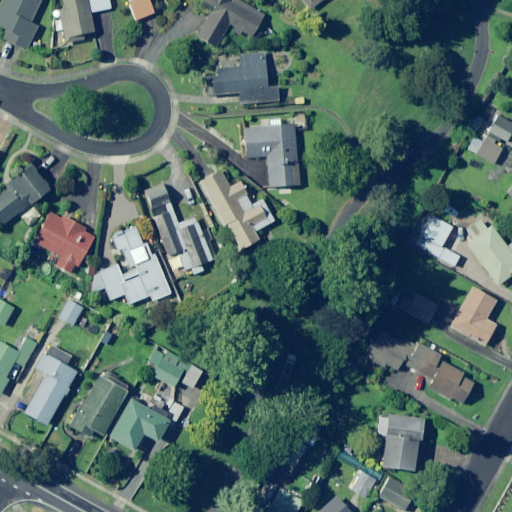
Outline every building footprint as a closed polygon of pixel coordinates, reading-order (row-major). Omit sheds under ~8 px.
[(41,0),(5,0),(0,12),(0,28),(7,32),(2,40),(25,52),(37,28),(29,24),(41,0)] [(55,0),(64,39),(93,33),(89,13),(110,9),(108,0),(55,0)] [(121,0),(122,1),(125,0),(134,21),(152,14),(146,0),(121,0)] [(215,48),(226,30),(241,39),(244,33),(251,37),(263,16),(235,0),(201,0),(200,3),(212,9),(196,37),(215,48)] [(321,0),(300,0),(308,10),(321,0)] [(207,96),(239,94),(240,107),(288,103),(283,51),(238,55),(239,67),(205,70),(207,96)] [(63,60),(49,59),(47,69),(62,71),(63,60)] [(511,132),(511,125),(497,117),(488,132),(506,142),(511,132)] [(283,125),(283,120),(269,121),(270,125),(242,128),(245,159),(266,157),(268,188),(300,185),(294,124),(283,125)] [(502,149),(474,135),(466,150),(493,165),(502,149)] [(18,216),(32,204),(50,189),(31,165),(8,184),(10,186),(0,193),(0,224),(3,228),(18,216)] [(229,188),(220,171),(199,183),(225,229),(227,227),(240,250),(259,240),(254,232),(273,221),(261,200),(251,206),(238,182),(229,188)] [(168,203),(161,186),(143,193),(150,211),(168,203)] [(94,235),(51,210),(33,242),(59,257),(55,266),(71,275),(94,235)] [(189,269),(191,277),(204,272),(201,264),(211,260),(194,216),(179,222),(174,210),(159,215),(181,272),(189,269)] [(452,227),(432,215),(414,244),(453,268),(459,258),(440,246),(452,227)] [(487,229),(480,220),(466,230),(473,240),(466,245),(496,286),(511,274),(511,244),(506,248),(491,227),(487,229)] [(117,266),(87,277),(92,289),(102,285),(108,301),(123,295),(127,305),(149,296),(151,302),(168,295),(148,243),(143,245),(141,239),(137,241),(132,229),(110,237),(116,252),(120,250),(129,272),(121,275),(117,266)] [(12,273),(1,267),(0,269),(0,279),(7,283),(12,273)] [(495,301),(472,289),(450,328),(484,346),(496,325),(485,319),(495,301)] [(411,301),(397,292),(390,303),(427,325),(437,307),(415,294),(411,301)] [(13,307),(0,299),(0,321),(4,324),(13,307)] [(57,318),(72,327),(75,322),(84,327),(91,316),(67,301),(57,318)] [(121,332),(110,325),(101,341),(112,348),(121,332)] [(431,381),(428,387),(445,397),(440,405),(456,414),(474,380),(439,361),(441,357),(404,337),(401,343),(381,332),(366,358),(379,365),(380,362),(397,371),(401,365),(431,381)] [(34,345),(20,337),(13,350),(0,343),(0,390),(15,363),(22,367),(34,345)] [(46,426),(75,372),(66,368),(72,358),(48,346),(35,369),(45,375),(23,414),(46,426)] [(184,369),(162,357),(152,376),(174,388),(184,369)] [(130,387),(103,371),(69,428),(88,439),(93,432),(101,436),(130,387)] [(169,420),(128,399),(108,438),(133,451),(142,435),(157,443),(169,420)] [(425,421),(388,415),(380,467),(412,472),(416,448),(421,449),(425,421)] [(374,480),(361,472),(350,490),(363,498),(374,480)] [(402,487),(386,480),(378,499),(395,506),(402,487)] [(295,511),(302,501),(298,500),(300,496),(288,490),(286,493),(279,489),(266,511),(263,511),(258,509),(255,511),(295,511)] [(348,511),(335,497),(318,511),(348,511)]
